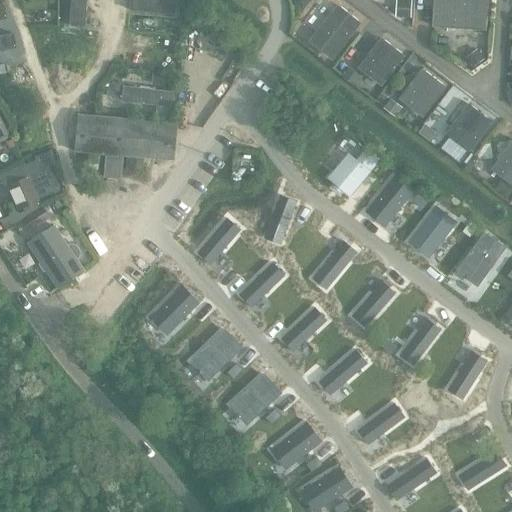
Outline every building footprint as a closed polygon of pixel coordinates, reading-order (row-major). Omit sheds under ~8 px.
[(70,0),(69,23),(86,24),(87,0),(70,0)] [(129,0),(129,10),(177,12),(177,0),(129,0)] [(398,0),(398,17),(413,17),(413,0),(398,0)] [(485,0),(434,0),(433,27),(488,30),(489,0),(485,0)] [(339,3),(309,41),(333,60),(363,22),(339,3)] [(0,49),(17,46),(13,30),(0,32),(0,49)] [(382,38),(359,68),(383,86),(406,56),(382,38)] [(479,50),(468,58),(475,67),(486,59),(479,50)] [(350,68),(344,77),(356,86),(363,78),(350,68)] [(422,69),(401,99),(425,117),(447,87),(422,69)] [(153,73),(152,84),(165,86),(167,74),(153,73)] [(123,86),(122,101),(125,102),(127,102),(170,107),(173,107),(174,91),(123,86)] [(18,87),(6,92),(19,120),(31,115),(18,87)] [(392,99),(385,108),(397,117),(404,108),(392,99)] [(469,103),(447,133),(471,151),(493,121),(469,103)] [(77,115),(74,152),(171,160),(174,124),(77,115)] [(426,125),(419,134),(430,142),(436,133),(426,125)] [(511,142),(492,169),(511,183),(511,142)] [(257,174),(258,149),(236,148),(235,173),(257,174)] [(349,154),(330,178),(337,184),(335,187),(341,192),(344,189),(351,196),(371,172),(380,161),(366,150),(357,161),(349,154)] [(49,152),(34,159),(35,161),(39,172),(43,170),(54,165),(49,152)] [(106,155),(104,177),(121,179),(123,157),(106,155)] [(35,161),(0,175),(0,181),(3,188),(7,186),(17,209),(37,201),(35,197),(46,193),(49,186),(43,170),(39,172),(35,161)] [(396,176),(367,212),(376,220),(378,218),(387,225),(414,192),(396,176)] [(511,184),(504,179),(496,189),(508,198),(511,192),(511,184)] [(281,195),(265,238),(281,244),(298,202),(281,195)] [(419,195),(414,201),(423,209),(428,202),(419,195)] [(40,207),(27,216),(34,227),(47,218),(40,207)] [(437,207),(410,242),(418,248),(416,250),(420,253),(422,251),(429,257),(457,222),(437,207)] [(228,219),(198,254),(211,265),(241,230),(228,219)] [(471,222),(464,232),(471,236),(478,227),(471,222)] [(53,226),(27,243),(57,288),(82,270),(53,226)] [(249,248),(258,237),(250,229),(240,240),(249,248)] [(316,274),(327,260),(318,254),(327,242),(315,233),(295,258),(316,274)] [(485,233),(459,270),(479,284),(505,248),(485,233)] [(344,242),(313,279),(327,290),(357,253),(344,242)] [(368,262),(347,290),(359,298),(379,270),(368,262)] [(273,263),(240,295),(252,308),(285,276),(273,263)] [(383,281),(353,316),(366,327),(397,293),(383,281)] [(183,285),(151,317),(168,335),(200,303),(183,285)] [(402,343),(430,307),(416,296),(388,332),(402,343)] [(315,308),(282,339),(294,352),(327,321),(315,308)] [(428,319),(400,355),(414,366),(442,329),(428,319)] [(225,330),(193,361),(210,379),(242,348),(225,330)] [(313,360),(327,347),(318,336),(303,349),(313,360)] [(388,340),(383,346),(392,354),(397,347),(388,340)] [(357,350),(320,382),(332,395),(368,363),(357,350)] [(473,351),(449,390),(463,399),(488,361),(473,351)] [(237,365),(229,373),(235,379),(243,370),(237,365)] [(265,375),(230,407),(242,419),(243,418),(249,423),(282,393),(265,375)] [(395,404),(358,431),(368,445),(405,418),(395,404)] [(276,410),(267,418),(273,424),(282,416),(276,410)] [(308,422),(272,450),(279,460),(281,459),(289,468),(323,441),(308,422)] [(498,451),(460,476),(469,490),(508,466),(498,451)] [(317,458),(308,465),(313,472),(322,464),(317,458)] [(428,459),(388,486),(398,500),(438,473),(428,459)] [(340,467),(303,491),(316,511),(354,487),(340,467)] [(426,493),(412,500),(418,511),(424,511),(434,507),(426,493)] [(345,502),(335,509),(337,511),(345,511),(350,509),(345,502)]
